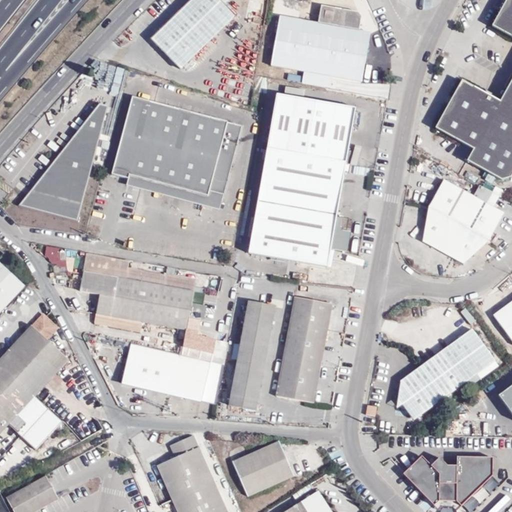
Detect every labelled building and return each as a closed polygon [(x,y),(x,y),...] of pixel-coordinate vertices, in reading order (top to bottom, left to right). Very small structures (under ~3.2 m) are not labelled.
[(220,0),(191,0),(150,41),(180,72),(237,16),(220,0)] [(511,175),(511,0),(506,0),(492,27),(511,37),(511,81),(500,102),(462,80),(435,130),(473,151),(467,162),(501,181),(510,179),(511,175)] [(280,16),(271,66),(360,82),(370,33),(358,30),(361,16),(358,12),(321,5),(317,23),(280,16)] [(133,94),(112,171),(128,176),(129,173),(222,198),(242,124),(133,94)] [(342,219),(336,218),(355,109),(276,95),(248,254),(327,268),(330,250),(346,253),(350,232),(340,231),(342,219)] [(77,219),(108,104),(99,102),(19,203),(77,219)] [(126,182),(219,207),(222,198),(129,173),(128,176),(126,182)] [(429,207),(422,242),(463,265),(489,241),(504,214),(443,180),(429,207)] [(45,263),(58,263),(59,246),(46,246),(45,263)] [(139,333),(141,322),(164,326),(170,288),(193,293),(195,280),(164,274),(163,276),(128,270),(128,260),(91,253),(83,290),(100,294),(94,324),(139,333)] [(0,313),(25,287),(0,262),(0,313)] [(186,330),(191,302),(193,293),(170,288),(164,326),(186,330)] [(202,304),(203,295),(193,293),(191,302),(202,304)] [(313,403),(331,304),(295,297),(276,396),(313,403)] [(229,406),(256,411),(276,307),(248,301),(229,406)] [(511,302),(493,316),(511,342),(511,302)] [(46,339),(55,328),(45,318),(35,329),(32,326),(0,360),(0,434),(9,425),(36,450),(62,422),(35,397),(69,360),(46,339)] [(494,362),(472,330),(431,360),(453,391),(494,362)] [(132,344),(122,385),(139,389),(178,398),(215,406),(224,366),(182,356),(181,356),(142,347),(132,344)] [(453,391),(431,360),(420,367),(400,382),(396,409),(402,405),(413,420),(453,391)] [(511,384),(503,392),(511,402),(511,384)] [(376,408),(367,406),(365,415),(375,417),(376,408)] [(176,511),(226,511),(193,436),(169,447),(174,458),(156,466),(176,511)] [(387,449),(387,441),(378,441),(378,449),(387,449)] [(232,462),(248,497),(294,476),(279,442),(232,462)] [(458,457),(458,466),(446,466),(439,458),(435,462),(439,466),(435,471),(430,466),(429,467),(424,462),(420,458),(404,474),(408,478),(412,482),(411,484),(420,493),(421,492),(433,504),(436,502),(458,502),(461,504),(472,493),(474,494),(483,485),(492,476),(492,458),(458,457)] [(435,462),(430,466),(435,471),(439,466),(435,462)] [(13,511),(35,511),(59,499),(46,477),(7,498),(13,511)] [(331,511),(319,491),(286,511),(331,511)] [(452,508),(456,511),(474,494),(472,493),(461,504),(458,502),(436,502),(433,504),(421,492),(420,493),(438,511),(441,507),(452,508)]
